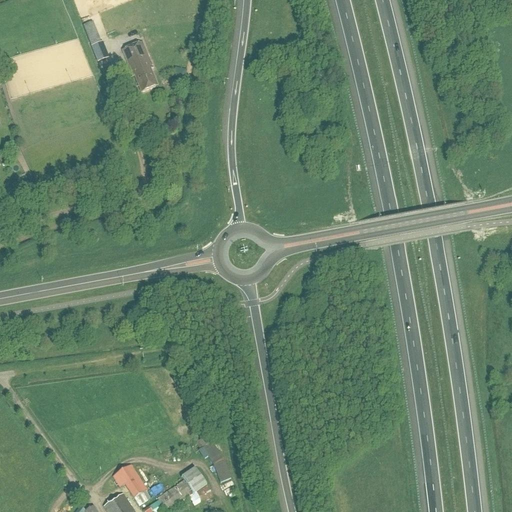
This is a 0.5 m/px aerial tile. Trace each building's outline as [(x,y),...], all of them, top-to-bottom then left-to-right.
[(108,65),(93,29),(84,33),(93,54),(99,68),(108,65)] [(133,74),(142,95),(158,88),(151,71),(154,70),(143,44),(123,52),(132,75),(133,74)] [(176,70),(174,76),(177,77),(180,81),(178,86),(182,87),(186,73),(176,70)] [(232,481),(220,445),(209,448),(220,484),(232,481)] [(112,479),(120,490),(124,487),(137,506),(148,499),(145,494),(147,492),(131,467),(112,479)] [(159,504),(150,510),(149,508),(143,511),(161,511),(164,510),(165,511),(170,511),(191,498),(197,508),(202,504),(203,505),(213,499),(206,488),(196,473),(157,501),(159,504)] [(103,509),(105,511),(132,511),(123,497),(103,509)]
